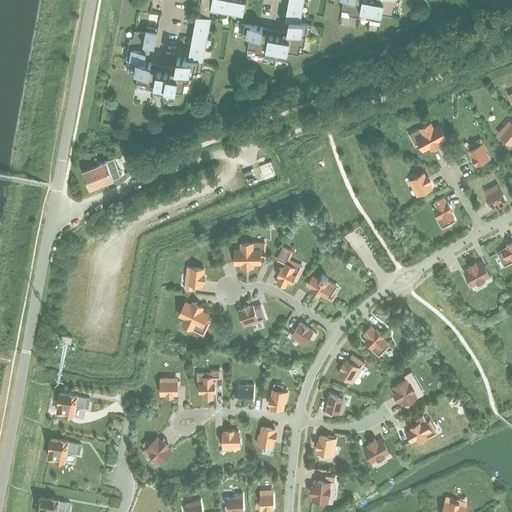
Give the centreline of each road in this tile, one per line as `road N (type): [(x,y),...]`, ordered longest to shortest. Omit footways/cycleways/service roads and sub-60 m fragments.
road 1 (residential): [(50,217),(323,122)]
road 2 (unclassified): [(0,488),(50,217)]
road 3 (unclassified): [(50,217),(90,0)]
